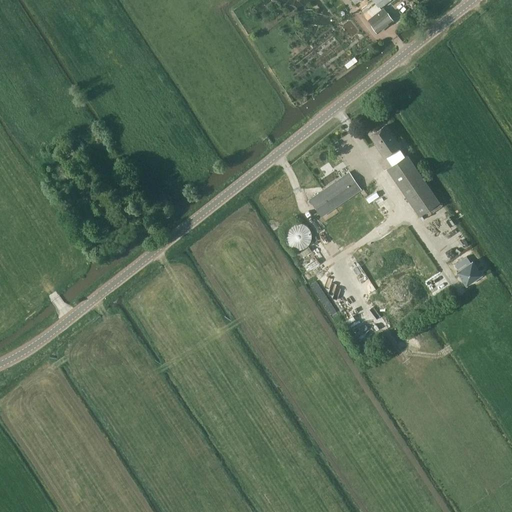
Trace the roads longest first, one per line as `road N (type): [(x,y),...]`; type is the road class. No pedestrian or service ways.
road 1 (unclassified): [(0,364),(474,0)]
road 2 (track): [(402,356),(254,125)]
road 3 (track): [(336,108),(407,212),(293,286)]
road 4 (track): [(155,250),(216,335),(293,286)]
road 5 (track): [(407,363),(402,356),(437,356),(511,304)]
